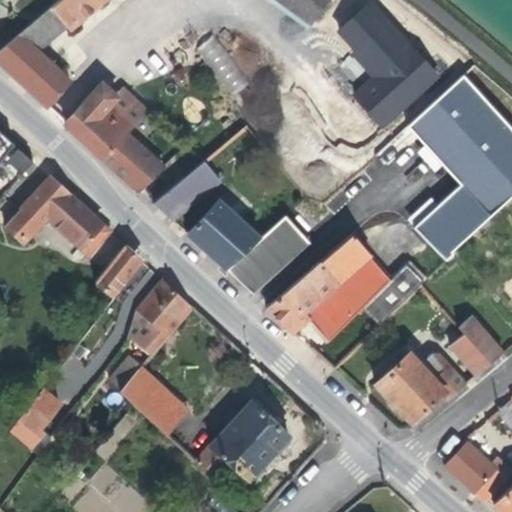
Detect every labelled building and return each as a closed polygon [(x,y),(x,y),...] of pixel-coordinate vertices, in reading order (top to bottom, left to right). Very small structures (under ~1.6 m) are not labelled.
[(51,0),(46,5),(65,29),(98,0),(51,0)] [(271,0),(307,26),(334,0),(271,0)] [(340,0),(334,0),(307,26),(400,94),(424,61),(340,0)] [(46,5),(13,33),(33,51),(65,29),(46,5)] [(13,33),(0,44),(0,68),(42,107),(66,80),(33,51),(13,33)] [(231,97),(249,83),(213,36),(195,49),(231,97)] [(94,86),(60,123),(96,156),(120,133),(128,126),(104,105),(109,99),(94,86)] [(427,113),(359,177),(383,203),(452,141),(427,113)] [(241,124),(232,132),(238,139),(235,142),(237,145),(250,135),(241,124)] [(232,132),(220,142),(228,152),(237,145),(235,142),(238,139),(232,132)] [(158,167),(120,133),(96,156),(133,190),(158,167)] [(0,193),(28,162),(5,142),(0,147),(0,193)] [(220,142),(207,153),(216,162),(228,152),(220,142)] [(207,153),(147,203),(166,220),(213,182),(205,171),(216,162),(207,153)] [(13,210),(0,223),(0,227),(13,240),(10,243),(14,246),(40,219),(81,255),(103,231),(44,177),(13,210)] [(359,177),(348,186),(373,212),(383,203),(359,177)] [(214,200),(182,235),(220,269),(268,226),(261,217),(246,230),(214,200)] [(268,226),(220,269),(249,296),(309,242),(283,212),(268,226)] [(312,263),(261,307),(288,331),(297,322),(319,344),(386,279),(346,235),(314,262),(312,263)] [(118,244),(90,277),(108,292),(134,259),(118,244)] [(161,283),(136,314),(155,331),(150,338),(155,343),(186,306),(161,283)] [(88,322),(82,329),(88,333),(94,325),(101,330),(117,309),(110,304),(115,297),(110,293),(88,322)] [(78,314),(72,321),(82,329),(88,322),(78,314)] [(72,321),(45,356),(46,357),(54,364),(82,329),(72,321)] [(473,324),(448,348),(472,375),(498,353),(473,324)] [(405,353),(372,382),(410,428),(444,398),(460,384),(432,351),(416,365),(405,353)] [(125,353),(105,377),(117,388),(137,365),(125,353)] [(46,357),(38,367),(46,374),(54,365),(54,364),(46,357)] [(117,388),(115,391),(130,405),(154,380),(137,365),(117,388)] [(154,380),(130,405),(161,434),(185,410),(154,380)] [(36,387),(5,425),(14,433),(21,424),(31,433),(56,402),(36,387)] [(511,390),(503,398),(505,400),(511,409),(511,408),(511,390)] [(505,400),(490,413),(497,421),(511,409),(505,400)] [(246,402),(191,463),(207,478),(221,462),(242,482),(283,436),(246,402)] [(511,408),(511,409),(497,421),(511,439),(511,408)] [(105,459),(138,423),(127,414),(95,449),(105,459)] [(462,442),(439,467),(478,503),(482,498),(500,479),(462,442)] [(158,511),(107,464),(69,504),(77,511),(158,511)] [(511,511),(511,480),(487,504),(495,511),(511,511)]
